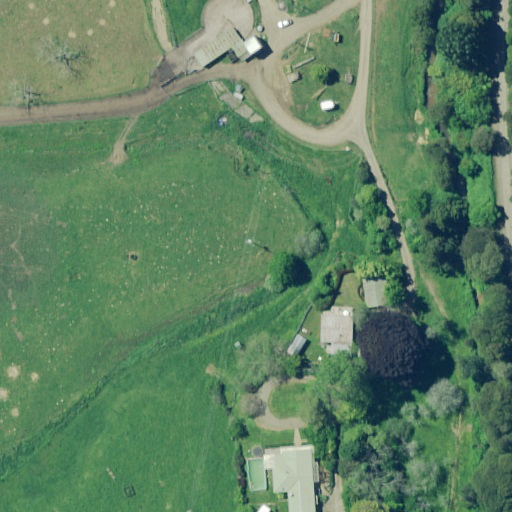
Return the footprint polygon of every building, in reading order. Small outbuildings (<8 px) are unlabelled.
[(240,44),(229,29),(191,56),(202,71),(240,44)] [(262,48),(255,37),(244,45),(251,55),(262,48)] [(390,305),(385,275),(362,279),(367,309),(390,305)] [(351,310),(339,310),(339,317),(322,316),(321,343),(332,343),(332,350),(350,351),(351,310)] [(314,511),(312,448),(284,449),(284,456),(264,456),(264,470),(273,470),(274,494),(289,493),(289,511),(314,511)]
